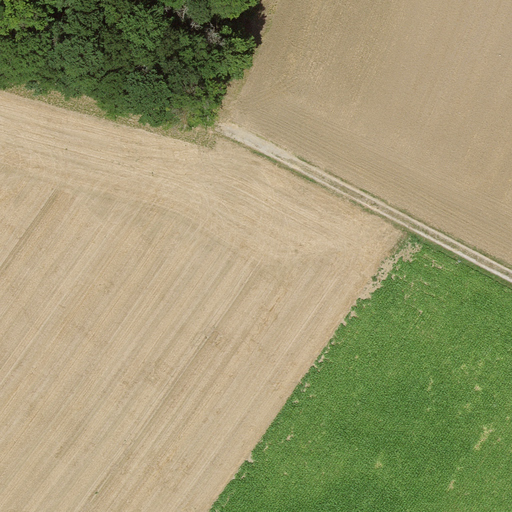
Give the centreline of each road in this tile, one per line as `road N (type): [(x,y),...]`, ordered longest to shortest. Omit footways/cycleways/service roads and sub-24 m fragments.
road 1 (track): [(511,281),(225,129)]
road 2 (track): [(0,58),(225,129)]
